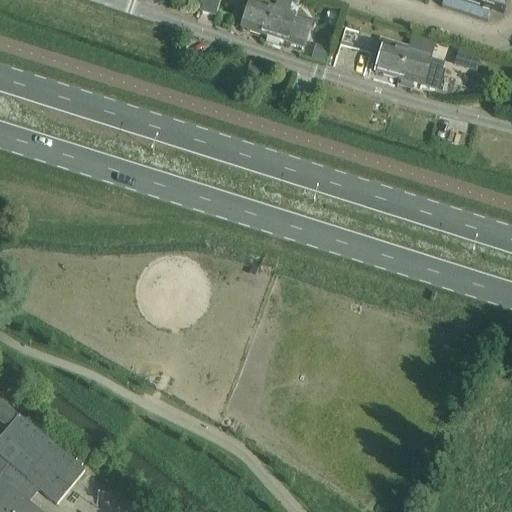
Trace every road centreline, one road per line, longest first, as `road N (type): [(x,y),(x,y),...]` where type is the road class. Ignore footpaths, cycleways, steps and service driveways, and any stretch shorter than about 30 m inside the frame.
road 1 (primary): [(511,242),(0,81)]
road 2 (primary): [(0,139),(511,300)]
road 3 (unclassified): [(511,129),(102,0)]
road 4 (unclassified): [(369,0),(486,37),(511,33)]
